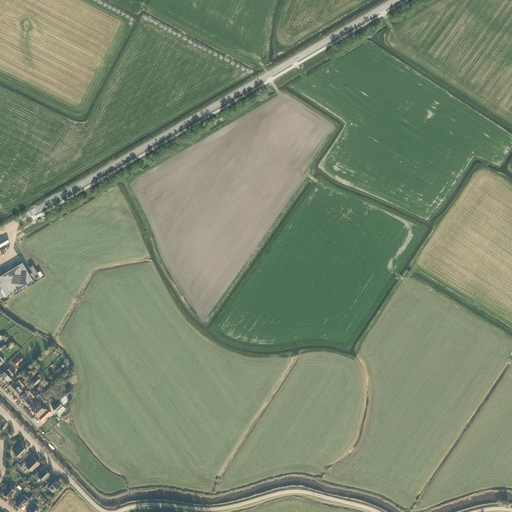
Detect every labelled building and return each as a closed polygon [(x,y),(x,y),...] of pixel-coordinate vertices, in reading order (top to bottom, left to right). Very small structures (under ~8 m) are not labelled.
[(0,285),(7,297),(34,281),(23,262),(0,275),(0,285)] [(33,265),(29,268),(37,281),(41,278),(33,265)] [(18,364),(23,360),(20,357),(14,362),(17,365),(18,364)] [(0,376),(3,379),(12,370),(10,367),(7,370),(5,372),(3,370),(2,371),(0,372),(0,376)] [(13,371),(12,370),(3,379),(7,384),(11,380),(12,379),(10,377),(17,372),(15,370),(13,371)] [(8,386),(13,390),(23,381),(20,378),(15,383),(14,381),(13,382),(12,382),(8,386)] [(23,387),(26,384),(24,382),(23,381),(20,384),(18,386),(13,391),(17,395),(21,391),(22,390),(21,389),(20,387),(22,386),(23,387)] [(30,389),(28,392),(26,394),(24,392),(23,393),(19,397),(23,402),(28,397),(33,392),(30,389)] [(33,401),(31,400),(36,395),(33,392),(28,397),(23,402),(28,406),(32,402),(33,401)] [(44,404),(40,400),(35,405),(36,406),(31,410),(41,420),(42,421),(51,412),(44,404)] [(63,405),(59,401),(52,407),(56,411),(63,405)] [(17,459),(20,462),(28,454),(25,452),(27,450),(22,445),(15,452),(19,457),(17,459)] [(36,466),(37,466),(39,464),(40,463),(34,457),(27,464),(25,461),(20,466),(24,471),(28,467),(32,471),(36,466)] [(50,474),(45,469),(40,474),(38,471),(34,476),(38,480),(40,478),(43,480),(45,478),(46,478),(47,478),(49,477),(49,476),(48,475),(50,474)] [(58,490),(59,489),(59,488),(58,487),(61,484),(56,480),(51,485),(49,482),(43,488),(46,490),(49,488),(53,492),(55,490),(56,490),(58,490)] [(13,493),(16,495),(20,490),(15,486),(13,488),(10,486),(4,493),(9,498),(13,493)] [(21,508),(25,503),(27,505),(31,500),(27,496),(25,499),(22,496),(16,504),(21,508)] [(38,511),(39,511),(35,508),(38,504),(34,500),(28,507),(31,509),(27,511),(38,511)]
